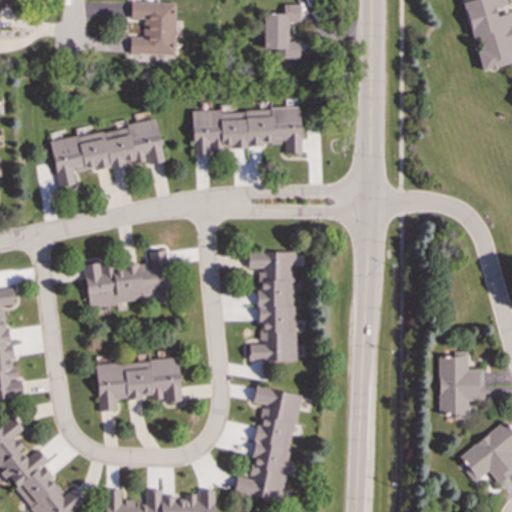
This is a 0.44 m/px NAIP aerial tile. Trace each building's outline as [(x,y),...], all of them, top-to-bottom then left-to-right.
[(0,0),(0,8),(14,8),(14,0),(0,0)] [(511,56),(511,21),(510,13),(495,16),(493,7),(503,5),(501,0),(465,0),(462,1),(470,38),(476,36),(480,50),(475,51),(480,71),(511,63),(511,57),(511,56)] [(174,2),(129,1),(129,19),(141,19),(141,37),(129,37),(128,56),(172,57),(174,2)] [(262,49),(282,49),(282,58),(312,59),(312,41),(286,41),(286,22),(298,22),(298,4),(281,4),(281,14),(262,14),(262,49)] [(190,111),(191,150),(282,147),(282,154),(299,154),(298,108),(190,111)] [(48,139),(56,187),(77,183),(76,172),(145,161),(145,165),(161,162),(155,122),(48,139)] [(81,264),(87,307),(153,299),(154,306),(170,304),(163,250),(146,252),(148,262),(99,268),(98,262),(81,264)] [(294,360),(292,252),(246,252),(246,269),(256,268),(257,343),(247,343),(247,361),(294,360)] [(0,289),(0,399),(22,396),(20,379),(13,380),(4,305),(13,304),(11,288),(0,289)] [(437,414),(453,414),(453,418),(467,418),(467,401),(482,400),(482,370),(466,370),(466,351),(451,352),(451,356),(437,356),(437,414)] [(94,363),(97,411),(114,410),(113,402),(179,398),(177,359),(94,363)] [(299,395),(254,386),(251,402),(262,404),(257,426),(256,426),(250,454),(252,454),(248,478),(235,476),(232,493),(279,502),(284,473),(292,475),(295,463),(286,462),(299,395)] [(0,425),(0,472),(29,511),(68,511),(84,501),(73,486),(63,494),(43,465),(47,462),(37,448),(27,456),(13,436),(22,429),(12,417),(0,425)] [(458,455),(467,468),(464,470),(472,482),(487,471),(496,483),(511,471),(511,452),(511,451),(511,450),(511,431),(511,432),(503,421),(458,455)] [(213,511),(214,490),(196,490),(196,494),(183,495),(183,497),(160,497),(160,490),(144,490),(144,502),(120,502),(120,490),(103,490),(103,511),(213,511)]
